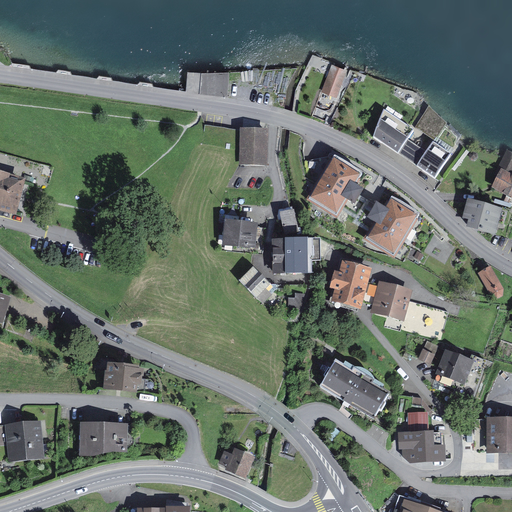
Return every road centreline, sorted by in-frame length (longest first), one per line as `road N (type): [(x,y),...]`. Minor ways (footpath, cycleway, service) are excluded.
road 1 (unclassified): [(511,267),(401,178),(320,132),(247,111),(0,74)]
road 2 (secondary): [(350,501),(313,447),(270,407),(111,332),(0,257)]
road 3 (residential): [(188,476),(192,429),(180,413),(0,398)]
road 4 (tertiary): [(6,511),(126,475),(188,476)]
